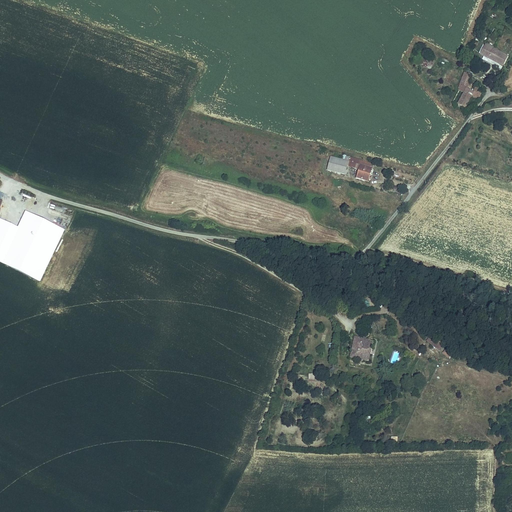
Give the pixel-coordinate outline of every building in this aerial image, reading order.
[(488,46),(489,45),(486,43),(480,54),(503,66),(508,57),(488,46)] [(469,82),(462,80),(459,89),(460,89),(456,96),(460,100),(457,105),(465,109),(470,99),(477,103),(483,91),(480,89),(480,88),(479,87),(478,89),(475,87),(472,94),(471,96),(461,91),(462,89),(466,90),(469,82)] [(460,100),(456,96),(450,106),(455,109),(457,105),(460,100)] [(358,169),(358,170),(359,171),(357,178),(366,181),(368,174),(370,175),(373,165),(343,155),(341,160),(331,157),(328,171),(345,175),(347,166),(358,169)] [(0,219),(0,261),(30,276),(50,234),(23,221),(19,229),(0,219)] [(439,351),(445,344),(434,334),(432,336),(431,336),(427,341),(439,351)] [(368,348),(372,348),(373,342),(355,337),(350,357),(368,361),(370,355),(367,354),(368,348)] [(442,353),(448,358),(452,353),(446,348),(442,353)] [(396,364),(399,352),(393,351),(390,362),(396,364)]
